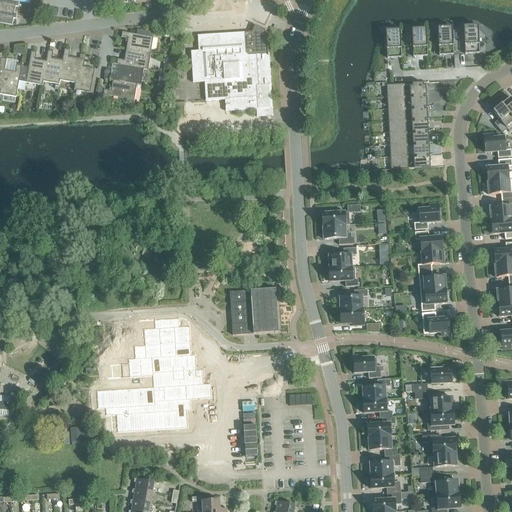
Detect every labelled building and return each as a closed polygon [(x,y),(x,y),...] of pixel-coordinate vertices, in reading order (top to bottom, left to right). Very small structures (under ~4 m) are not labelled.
[(0,0),(0,11),(14,14),(14,13),(15,7),(17,7),(17,8),(18,8),(19,2),(17,2),(6,0),(0,0)] [(0,23),(12,26),(11,25),(13,19),(15,19),(15,20),(16,20),(17,14),(14,13),(14,14),(0,11),(0,23)] [(251,33),(244,33),(197,36),(198,52),(191,52),(193,84),(204,83),(206,102),(225,101),(225,111),(256,109),(257,118),(273,117),(269,55),(268,55),(266,37),(266,36),(266,35),(266,34),(265,33),(265,32),(264,32),(263,30),(262,29),(261,29),(252,25),(252,26),(254,26),(251,33)] [(478,26),(463,27),(465,55),(479,54),(478,26)] [(453,55),(452,27),(437,28),(439,56),(453,55)] [(427,57),(426,29),(411,30),(413,58),(427,57)] [(401,58),(400,30),(385,31),(387,59),(401,58)] [(126,50),(150,54),(151,50),(150,50),(152,39),(153,39),(153,38),(122,32),(121,38),(122,38),(128,39),(126,50)] [(16,47),(15,54),(23,56),(24,49),(16,47)] [(70,83),(75,84),(79,60),(68,58),(69,51),(70,51),(64,50),(62,61),(63,61),(59,80),(60,80),(70,82),(70,83)] [(116,65),(120,65),(143,70),(147,71),(147,70),(149,58),(150,54),(126,50),(126,51),(124,61),(118,60),(117,60),(116,65)] [(59,85),(60,80),(59,80),(63,61),(62,61),(51,59),(52,53),(53,53),(53,52),(47,51),(46,62),(43,81),(43,82),(55,84),(54,84),(55,84),(59,85)] [(42,86),(43,82),(43,81),(46,62),(35,60),(36,54),(36,53),(31,52),(25,83),(26,83),(38,85),(42,86)] [(75,84),(73,91),(74,91),(74,90),(86,92),(86,93),(90,94),(94,70),(94,69),(93,70),(83,68),(84,61),(84,60),(79,59),(79,60),(75,84)] [(103,79),(113,81),(136,85),(140,86),(141,85),(140,85),(142,73),(143,74),(143,70),(120,65),(117,77),(111,76),(112,71),(105,70),(103,79)] [(0,90),(0,94),(4,96),(4,95),(15,97),(15,98),(16,98),(21,67),(16,66),(16,67),(15,73),(4,71),(0,90)] [(160,73),(157,89),(163,90),(166,74),(160,73)] [(113,81),(111,92),(104,91),(105,88),(104,88),(104,89),(98,88),(96,100),(102,101),(103,96),(134,101),(134,100),(133,100),(135,89),(136,89),(136,85),(113,81)] [(427,84),(386,86),(387,98),(385,98),(427,96),(426,96),(425,84),(427,84)] [(385,99),(387,99),(387,110),(386,110),(428,108),(428,107),(427,108),(426,96),(427,96),(385,98),(385,99)] [(511,100),(510,98),(501,105),(511,117),(511,100)] [(511,123),(511,117),(501,105),(493,112),(496,117),(498,120),(489,128),(502,134),(506,130),(505,129),(511,123)] [(386,110),(386,111),(387,111),(388,122),(386,122),(429,120),(429,119),(427,120),(427,108),(428,108),(386,110)] [(386,123),(388,123),(389,134),(387,134),(429,132),(429,131),(428,132),(427,120),(429,120),(386,122),(386,123)] [(387,135),(389,134),(389,146),(388,146),(430,144),(430,143),(428,144),(428,132),(429,132),(387,134),(387,135)] [(493,139),(492,135),(483,136),(485,154),(497,153),(498,159),(511,158),(510,151),(505,151),(504,138),(493,139)] [(388,147),(389,146),(390,158),(388,158),(431,156),(431,155),(429,155),(428,144),(430,144),(388,146),(388,147)] [(430,168),(429,156),(431,156),(388,158),(388,159),(390,158),(391,171),(408,170),(421,169),(430,168)] [(486,169),(487,182),(508,180),(507,168),(511,167),(511,160),(498,161),(499,168),(486,169)] [(501,194),(501,201),(511,199),(511,192),(509,193),(508,181),(508,180),(487,182),(488,196),(501,194)] [(489,208),(491,222),(511,220),(511,219),(511,207),(511,206),(511,199),(501,201),(502,207),(489,208)] [(429,206),(429,210),(418,211),(419,224),(414,224),(415,231),(428,230),(427,224),(440,223),(438,205),(429,206)] [(322,227),(323,227),(344,226),(349,226),(348,214),(360,213),(359,206),(347,207),(347,213),(334,214),(333,214),(331,214),(321,214),(322,227)] [(384,210),(376,211),(377,223),(385,222),(384,210)] [(511,220),(491,222),(492,235),(504,234),(505,240),(511,239),(511,220)] [(322,227),(323,241),(333,240),(334,240),(336,240),(338,240),(339,246),(354,245),(353,238),(351,238),(351,234),(345,234),(344,226),(323,227),(322,227)] [(420,240),(421,253),(442,251),(441,238),(428,239),(428,233),(415,234),(415,241),(420,240)] [(493,251),(494,265),(511,263),(511,243),(505,244),(506,250),(493,251)] [(329,270),(330,270),(351,268),(350,256),(356,256),(356,249),(343,250),(343,256),(328,256),(328,263),(329,270)] [(418,266),(418,273),(431,272),(431,266),(443,265),(442,251),(421,253),(421,254),(422,266),(418,266)] [(508,277),(509,284),(511,283),(511,263),(494,265),(495,278),(508,277)] [(329,270),(329,282),(345,282),(345,288),(358,287),(357,280),(355,280),(354,268),(351,268),(330,270),(329,270)] [(418,273),(420,293),(445,290),(444,277),(432,278),(431,272),(418,273)] [(497,291),(498,304),(511,303),(511,283),(509,284),(509,290),(497,291)] [(229,293),(231,320),(232,336),(278,333),(275,290),(229,293)] [(341,310),(341,311),(361,310),(361,297),(367,297),(366,290),(354,291),(354,297),(340,298),(340,304),(339,304),(339,310),(341,310)] [(445,290),(420,293),(422,312),(434,311),(434,305),(446,304),(445,290)] [(511,303),(498,304),(499,318),(511,317),(511,323),(511,303)] [(361,310),(341,311),(339,311),(340,324),(355,323),(355,326),(364,326),(363,310),(361,310)] [(435,320),(435,314),(422,315),(423,335),(440,334),(440,337),(449,336),(448,319),(435,320)] [(182,319),(154,320),(154,329),(143,330),(145,359),(156,359),(157,372),(151,373),(152,388),(96,391),(97,410),(105,409),(105,417),(115,416),(117,434),(188,429),(187,412),(191,412),(190,401),(211,399),(211,384),(203,384),(203,377),(204,377),(204,369),(196,370),(195,355),(191,355),(189,324),(188,323),(188,322),(187,321),(186,320),(185,320),(184,319),(182,319)] [(366,333),(379,334),(379,325),(366,325),(366,333)] [(511,331),(500,333),(502,350),(511,350),(510,346),(511,345),(511,331)] [(376,359),(361,360),(361,357),(353,357),(353,362),(352,362),(352,374),(368,373),(368,379),(381,379),(380,373),(383,372),(382,367),(376,367),(376,359)] [(430,371),(431,385),(452,384),(451,378),(453,378),(452,372),(451,372),(451,367),(443,367),(443,370),(430,371)] [(363,401),(364,401),(385,400),(384,387),(390,387),(389,380),(377,381),(377,387),(375,387),(374,387),(372,387),(362,388),(363,401)] [(412,393),(414,393),(427,392),(426,385),(411,386),(412,393)] [(427,399),(427,412),(427,413),(452,411),(452,410),(453,410),(453,404),(451,404),(451,398),(427,399)] [(379,419),(382,419),(392,418),(391,412),(387,412),(386,400),(385,400),(364,401),(363,401),(363,414),(373,414),(375,413),(375,414),(376,414),(376,413),(379,413),(379,419)] [(427,413),(427,412),(426,412),(427,432),(440,431),(439,425),(454,424),(453,411),(452,411),(427,413)] [(367,438),(391,437),(390,424),(395,424),(394,418),(392,418),(382,419),(382,425),(367,426),(367,438)] [(83,444),(83,429),(70,429),(71,444),(83,444)] [(429,456),(434,455),(454,454),(456,454),(455,441),(440,442),(440,436),(421,437),(422,444),(428,443),(429,456)] [(367,439),(368,452),(384,451),(384,457),(397,456),(396,449),(390,450),(389,437),(367,439)] [(434,455),(435,468),(455,467),(455,461),(456,461),(456,455),(455,455),(454,454),(434,455)] [(371,475),(371,477),(392,475),(391,462),(397,462),(397,456),(384,457),(385,463),(370,463),(371,470),(369,470),(370,475),(371,475)] [(419,470),(420,477),(432,476),(432,469),(419,470)] [(386,489),(386,495),(399,494),(399,493),(399,488),(394,488),(393,475),(392,475),(371,477),(370,477),(371,490),(386,489)] [(432,476),(420,477),(420,484),(433,483),(432,476)] [(136,483),(134,491),(152,494),(154,483),(136,480),(134,480),(133,483),(136,483)] [(436,483),(437,496),(458,494),(458,493),(459,493),(458,487),(457,487),(457,481),(436,483)] [(134,494),(132,501),(150,504),(152,494),(134,491),(132,490),(132,494),(134,494)] [(371,511),(395,511),(395,505),(401,505),(400,493),(399,493),(399,494),(386,495),(387,500),(371,501),(371,511)] [(459,494),(458,494),(437,496),(433,496),(434,509),(431,509),(431,511),(446,511),(446,508),(460,507),(459,494)] [(132,505),(131,511),(148,511),(150,504),(132,501),(130,501),(130,504),(132,505)] [(201,502),(201,511),(216,511),(220,511),(220,510),(219,501),(201,502)] [(276,506),(275,511),(293,511),(295,506),(277,502),(277,503),(275,502),(274,506),(276,506)]
